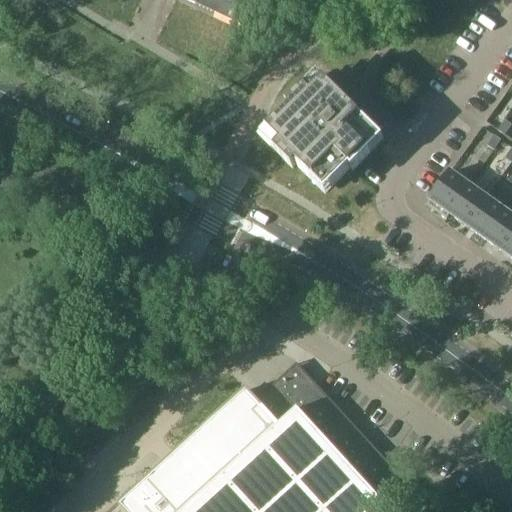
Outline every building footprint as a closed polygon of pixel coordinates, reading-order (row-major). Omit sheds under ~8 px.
[(185,0),(243,27),(255,0),(185,0)] [(288,107),(290,109),(261,138),(293,169),(296,166),(311,181),(318,175),(331,188),(357,163),(359,165),(370,154),(364,148),(377,134),(318,76),(288,107)] [(498,131),(505,136),(511,126),(505,121),(498,131)] [(487,146),(494,151),(501,141),(494,136),(487,146)] [(449,215),(469,186),(451,173),(428,206),(447,220),(450,216),(449,215)] [(466,227),(487,198),(469,186),(449,215),(450,216),(466,227)] [(484,240),(505,211),(487,198),(466,227),(484,240)] [(502,252),(511,237),(511,216),(505,211),(484,240),(502,252)] [(511,259),(511,237),(502,252),(511,259)] [(389,511),(413,491),(396,473),(395,474),(314,385),(297,367),(290,373),(257,403),(246,391),(246,392),(176,455),(165,465),(136,492),(122,505),(121,506),(119,505),(111,511),(389,511)] [(41,466),(51,471),(57,474),(70,447),(54,439),(41,466)]
